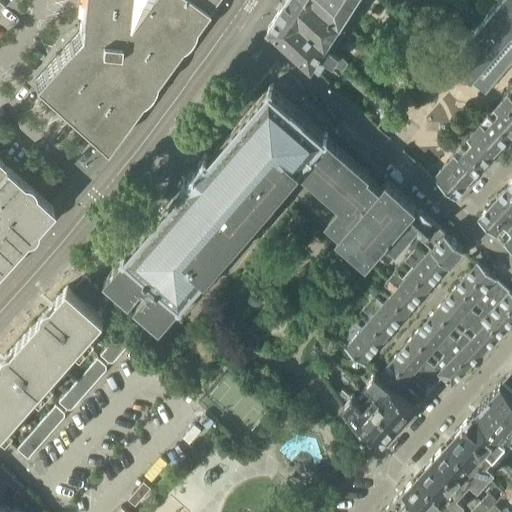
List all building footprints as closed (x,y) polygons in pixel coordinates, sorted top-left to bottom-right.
[(81,0),(78,32),(33,83),(104,147),(139,99),(142,97),(144,95),(147,93),(149,91),(150,88),(152,86),(153,83),(154,80),(154,78),(179,45),(182,43),(184,41),(186,39),(188,37),(190,34),(191,31),(193,29),(193,26),(194,24),(211,0),(81,0)] [(327,45),(341,23),(314,0),(285,0),(282,5),(327,45)] [(362,0),(314,0),(341,23),(346,26),(362,0)] [(511,0),(500,0),(449,60),(486,92),(511,62),(511,0)] [(333,48),(327,45),(282,5),(278,11),(278,12),(270,25),(269,25),(268,27),(312,66),(320,55),(334,64),(340,54),(333,48)] [(438,33),(451,47),(461,36),(448,23),(438,33)] [(368,260),(375,252),(414,204),(387,179),(380,186),(367,175),(369,173),(327,136),(328,134),(326,132),(324,133),(304,116),(304,115),(293,105),(292,106),(272,88),(273,87),(270,84),(267,87),(269,89),(208,159),(206,157),(208,156),(205,153),(202,156),(204,157),(186,178),(184,177),(182,179),(185,182),(186,181),(188,182),(127,252),(126,251),(123,254),(125,255),(105,278),(130,299),(143,284),(149,289),(136,304),(160,326),(180,304),(181,305),(184,301),(183,300),(212,266),(234,241),(234,242),(275,195),(274,194),(284,183),(326,220),(328,219),(341,231),(338,234),(367,260),(368,260)] [(511,98),(508,95),(502,102),(511,111),(511,98)] [(499,114),(492,123),(509,138),(511,134),(511,111),(502,102),(495,110),(499,114)] [(481,125),(473,133),(495,153),(509,138),(492,123),(486,129),(481,125)] [(472,144),(465,152),(482,167),(495,153),(473,133),(468,139),(472,144)] [(454,154),(447,162),(468,182),(482,167),(465,152),(459,158),(454,154)] [(0,265),(25,238),(26,238),(28,237),(30,236),(31,235),(33,234),(34,232),(35,230),(35,229),(35,227),(35,226),(52,207),(33,191),(33,189),(33,187),(32,185),(30,184),(29,182),(27,181),(26,181),(24,180),(22,180),(0,160),(0,265)] [(468,182),(447,162),(433,177),(438,181),(438,182),(455,197),(468,182)] [(511,194),(506,189),(493,203),(511,219),(511,194)] [(503,226),(508,230),(511,225),(511,219),(493,203),(478,219),(495,234),(503,226)] [(414,204),(375,252),(387,262),(389,260),(412,233),(417,237),(420,233),(424,237),(435,223),(414,204)] [(432,248),(450,263),(463,248),(435,223),(424,237),(422,239),(432,248)] [(416,246),(411,253),(438,277),(450,263),(432,248),(422,241),(416,246)] [(399,265),(409,273),(427,289),(438,277),(411,253),(405,259),(399,265)] [(478,261),(467,274),(485,290),(496,278),(478,261)] [(395,271),(389,278),(416,301),(427,289),(409,273),(399,265),(395,271)] [(467,274),(457,285),(484,308),(485,290),(467,274)] [(86,276),(76,287),(76,288),(77,288),(88,298),(95,291),(99,287),(98,286),(97,287),(86,277),(87,276),(86,276)] [(379,289),(388,298),(406,313),(416,301),(389,278),(384,283),(379,289)] [(480,317),(499,335),(509,325),(492,309),(501,300),(510,291),(496,278),(485,290),(484,308),(478,315),(473,322),(480,317)] [(457,285),(446,298),(473,322),(478,315),(484,308),(457,285)] [(0,362),(0,432),(1,434),(104,318),(68,286),(0,362)] [(374,295),(368,302),(396,326),(406,313),(388,298),(379,289),(374,295)] [(511,292),(510,291),(501,300),(511,310),(511,292)] [(446,298),(435,310),(453,326),(463,332),(468,328),(469,326),(473,322),(446,298)] [(102,311),(112,320),(122,309),(112,300),(102,311)] [(492,309),(509,325),(511,322),(511,310),(501,300),(492,309)] [(358,313),(368,322),(385,337),(396,326),(368,302),(363,308),(358,313)] [(435,310),(424,323),(451,347),(457,340),(463,334),(453,326),(435,310)] [(353,320),(347,326),(374,350),(385,337),(368,322),(358,313),(353,320)] [(471,338),(484,351),(499,335),(480,317),(473,322),(469,326),(476,332),(471,338)] [(424,323),(413,336),(430,352),(439,359),(445,353),(449,349),(451,347),(424,323)] [(374,350),(347,326),(342,332),(336,338),(346,347),(364,362),(374,350)] [(120,332),(119,333),(100,354),(109,362),(113,362),(131,342),(120,332)] [(449,349),(469,367),(484,351),(471,338),(464,332),(463,334),(457,340),(451,347),(449,349)] [(413,336),(402,349),(407,353),(429,372),(435,365),(439,359),(430,352),(413,336)] [(328,352),(333,357),(338,351),(333,346),(328,352)] [(402,349),(391,362),(409,377),(414,372),(432,387),(438,380),(429,372),(407,353),(402,349)] [(435,365),(429,372),(438,380),(442,376),(451,384),(469,367),(449,349),(445,353),(435,365)] [(72,409),(107,369),(106,365),(98,357),(59,401),(67,409),(72,409)] [(382,396),(375,404),(398,424),(408,413),(421,400),(404,383),(409,377),(391,362),(379,375),(375,372),(367,382),(382,396)] [(511,370),(502,382),(511,391),(511,370)] [(511,391),(502,382),(476,410),(463,424),(491,450),(502,460),(511,448),(511,391)] [(398,424),(375,404),(370,410),(353,394),(344,404),(357,423),(376,449),(398,424)] [(56,404),(17,448),(28,458),(65,416),(65,412),(56,404)] [(491,450),(463,424),(449,440),(487,476),(495,467),(502,460),(491,450)] [(434,456),(464,486),(471,478),(478,485),(487,476),(449,440),(434,456)] [(419,472),(456,509),(465,499),(458,493),(464,486),(434,456),(419,472)] [(11,475),(6,470),(0,475),(0,479),(3,483),(11,475)] [(403,489),(425,511),(439,511),(441,511),(442,511),(453,511),(456,509),(419,472),(403,489)] [(26,490),(22,486),(13,495),(18,499),(26,490)] [(425,511),(403,489),(382,511),(425,511)] [(482,502),(472,511),(500,511),(502,510),(495,503),(489,509),(482,502)]
